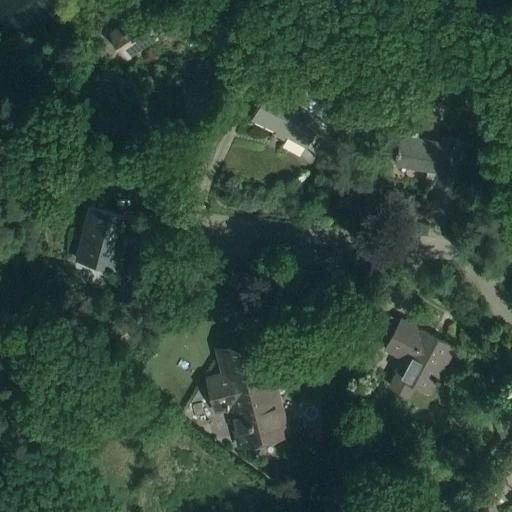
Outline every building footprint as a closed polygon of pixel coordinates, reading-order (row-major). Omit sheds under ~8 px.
[(133,26),(116,38),(127,55),(156,35),(141,13),(130,21),(133,26)] [(263,99),(253,116),(305,145),(310,137),(311,138),(314,133),(312,133),(316,125),(329,132),(341,109),(303,87),(295,100),(270,86),(263,99)] [(399,144),(396,164),(437,171),(436,181),(456,184),(459,165),(462,149),(464,149),(464,146),(462,146),(464,138),(444,135),(442,141),(418,137),(419,133),(419,129),(416,125),(407,123),(404,127),(402,131),(401,134),(399,144)] [(125,214),(106,210),(89,205),(76,258),(116,268),(122,245),(118,244),(125,214)] [(401,319),(391,337),(386,347),(404,356),(390,383),(409,393),(414,384),(429,392),(453,346),(421,329),(420,329),(401,319)] [(288,432),(268,356),(264,337),(223,347),(229,371),(207,377),(212,396),(223,393),(237,445),(288,432)] [(496,494),(491,488),(491,485),(507,471),(503,466),(476,489),(488,502),(496,494)] [(55,476),(52,508),(66,509),(69,477),(55,476)]
